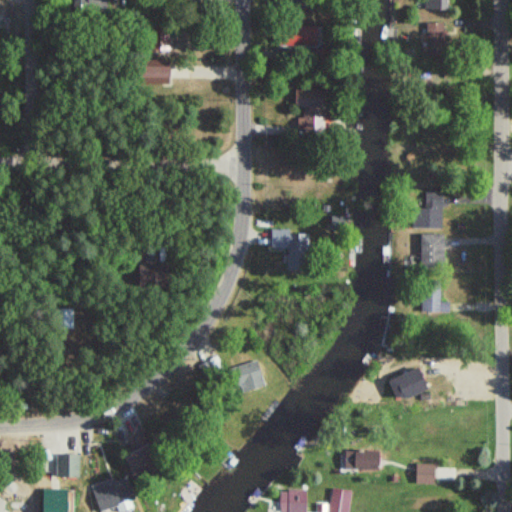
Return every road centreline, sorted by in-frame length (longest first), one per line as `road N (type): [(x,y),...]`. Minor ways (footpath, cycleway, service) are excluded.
road 1 (residential): [(0,421),(56,423),(112,408),(187,348),(234,273),(246,224),(244,0)]
road 2 (residential): [(506,511),(506,159)]
road 3 (residential): [(244,162),(0,158)]
road 4 (residential): [(506,159),(503,0)]
road 5 (residential): [(28,158),(26,0)]
